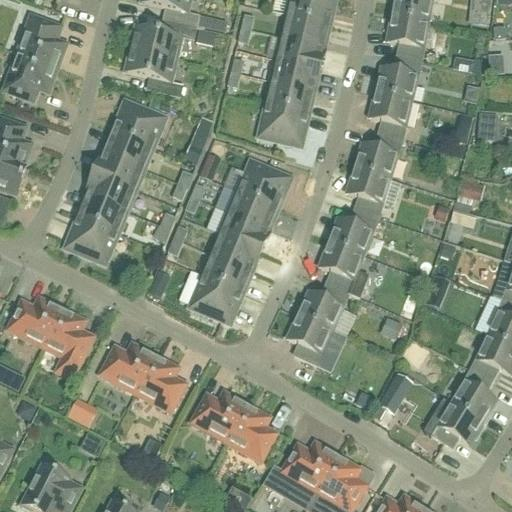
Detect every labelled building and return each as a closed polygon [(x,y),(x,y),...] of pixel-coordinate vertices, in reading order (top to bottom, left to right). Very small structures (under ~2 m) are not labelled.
[(144,0),(142,9),(173,16),(170,28),(197,34),(200,22),(187,19),(191,0),(144,0)] [(275,0),(271,18),(288,22),(329,32),(336,0),(275,0)] [(396,0),(392,22),(429,29),(433,4),(433,0),(396,0)] [(472,0),(468,27),(487,30),(491,0),(472,0)] [(219,47),(223,32),(233,34),(236,24),(208,17),(201,43),(219,47)] [(242,34),(252,37),(255,23),(245,20),(242,34)] [(58,74),(67,50),(57,46),(61,33),(31,22),(17,60),(58,74)] [(288,22),(283,44),(323,54),(329,32),(288,22)] [(392,22),(388,48),(400,50),(397,64),(421,69),(424,53),(429,29),(392,22)] [(132,42),(129,55),(176,66),(181,43),(194,46),(197,34),(170,28),(167,39),(137,32),(134,43),(132,42)] [(505,33),(494,34),(495,45),(506,44),(505,33)] [(242,34),(239,48),(248,50),(252,37),(242,34)] [(324,58),(323,57),(323,54),(283,44),(278,66),(320,76),(324,58)] [(128,68),(126,78),(157,85),(154,97),(181,104),(184,91),(171,88),(176,66),(129,55),(126,67),(128,68)] [(39,95),(49,99),(58,74),(17,60),(4,97),(34,108),(39,95)] [(383,74),(376,99),(413,108),(418,84),(421,69),(397,64),(394,77),(383,74)] [(475,67),(455,64),(453,75),(472,79),(475,67)] [(231,79),(241,81),(245,67),(235,65),(231,79)] [(313,98),(314,94),(315,95),(320,76),(278,66),(273,88),(313,98)] [(231,79),(228,92),(238,94),(241,81),(231,79)] [(313,98),(273,88),(268,110),(308,120),(313,98)] [(376,99),(370,125),(382,128),(378,141),(402,147),(406,133),(407,134),(413,108),(376,99)] [(164,125),(126,109),(113,139),(152,155),(164,125)] [(260,142),(300,152),(308,120),(268,110),(260,142)] [(458,130),(471,134),(473,126),(460,122),(458,130)] [(0,166),(26,176),(26,175),(23,174),(32,150),(22,147),(26,134),(0,124),(0,166)] [(491,137),(477,135),(476,145),(491,146),(491,137)] [(143,176),(152,155),(113,139),(105,160),(143,176)] [(363,150),(355,175),(390,186),(398,162),(402,147),(378,141),(375,154),(363,150)] [(95,181),(135,197),(143,176),(105,160),(104,164),(102,163),(95,181)] [(449,161),(445,176),(460,181),(465,165),(449,161)] [(0,196),(17,202),(26,176),(0,166),(0,196)] [(277,215),(290,185),(252,169),(239,199),(277,215)] [(203,171),(198,182),(210,187),(214,176),(203,171)] [(355,175),(348,200),(359,204),(355,217),(378,225),(383,210),(390,186),(355,175)] [(187,194),(193,181),(184,177),(178,190),(187,194)] [(88,202),(126,218),(135,197),(95,181),(88,198),(89,199),(88,202)] [(462,186),(459,200),(471,203),(475,189),(462,186)] [(182,207),(187,194),(178,190),(173,203),(182,207)] [(191,203),(200,207),(206,194),(197,190),(191,203)] [(277,215),(239,199),(230,220),(268,236),(277,215)] [(118,239),(126,218),(88,202),(79,223),(118,239)] [(191,203),(186,216),(195,220),(200,207),(191,203)] [(0,220),(5,223),(10,210),(0,206),(0,220)] [(436,223),(445,226),(449,214),(440,211),(436,223)] [(339,225),(329,250),(364,263),(373,240),(378,225),(355,217),(350,229),(339,225)] [(170,236),(176,223),(166,219),(161,232),(170,236)] [(268,240),(267,239),(268,236),(230,220),(222,241),(261,257),(268,240)] [(476,224),(465,222),(463,232),(473,235),(476,224)] [(105,269),(118,239),(79,223),(67,254),(105,269)] [(170,236),(161,232),(155,245),(165,249),(170,236)] [(174,246),(183,250),(189,236),(179,232),(174,246)] [(261,257),(222,241),(213,262),(251,278),(252,275),(254,275),(261,257)] [(174,246),(169,258),(178,262),(183,250),(174,246)] [(329,250),(320,274),(332,278),(326,291),(349,300),(355,287),(356,288),(364,263),(329,250)] [(452,252),(444,250),(440,261),(448,264),(452,252)] [(213,262),(204,283),(242,299),(251,278),(213,262)] [(511,279),(507,294),(502,307),(511,310),(511,279)] [(434,281),(430,290),(446,296),(449,287),(434,281)] [(204,283),(192,313),(230,329),(242,299),(204,283)] [(165,294),(153,289),(149,299),(161,304),(165,294)] [(310,298),(299,322),(332,337),(338,326),(349,331),(355,320),(343,315),(349,300),(326,291),(321,303),(310,298)] [(44,354),(63,316),(39,304),(35,314),(22,308),(8,337),(44,354)] [(511,352),(511,310),(502,307),(498,319),(487,341),(511,352)] [(63,364),(56,378),(73,386),(94,343),(81,337),(86,327),(63,316),(44,354),(63,364)] [(299,322),(288,346),(299,351),(294,362),(316,372),(328,377),(344,343),(332,337),(299,322)] [(388,325),(383,338),(397,344),(402,331),(388,325)] [(499,376),(510,381),(511,375),(511,352),(487,341),(475,365),(476,365),(471,376),(492,388),(499,376)] [(136,400),(156,362),(132,350),(128,360),(115,353),(100,382),(136,400)] [(136,400),(171,419),(186,390),(174,384),(179,375),(156,362),(136,400)] [(483,428),(496,406),(486,400),(492,388),(471,376),(464,388),(451,409),(483,428)] [(7,392),(17,397),(24,382),(14,378),(7,392)] [(405,399),(390,390),(377,410),(393,419),(405,399)] [(226,449),(247,411),(224,399),(219,408),(207,401),(192,429),(226,449)] [(363,399),(357,411),(364,414),(370,402),(363,399)] [(431,442),(452,455),(458,444),(469,451),(483,428),(451,409),(431,442)] [(378,424),(384,414),(377,410),(371,420),(378,424)] [(226,449),(261,468),(277,440),(265,433),(270,424),(247,411),(226,449)] [(73,412),(67,424),(88,434),(94,423),(73,412)] [(0,447),(0,446),(0,481),(13,455),(0,449),(0,447)] [(308,511),(316,499),(338,462),(315,449),(310,458),(298,451),(282,479),(275,475),(266,491),(283,501),(302,511),(308,511)] [(360,476),(338,462),(316,499),(308,511),(354,511),(367,492),(355,485),(360,476)] [(69,486),(42,472),(21,511),(72,511),(82,494),(68,487),(69,486)] [(245,511),(250,504),(233,494),(226,506),(236,511),(245,511)] [(163,499),(155,511),(165,511),(170,504),(163,499)] [(419,511),(404,502),(399,511),(387,504),(382,511),(419,511)]
